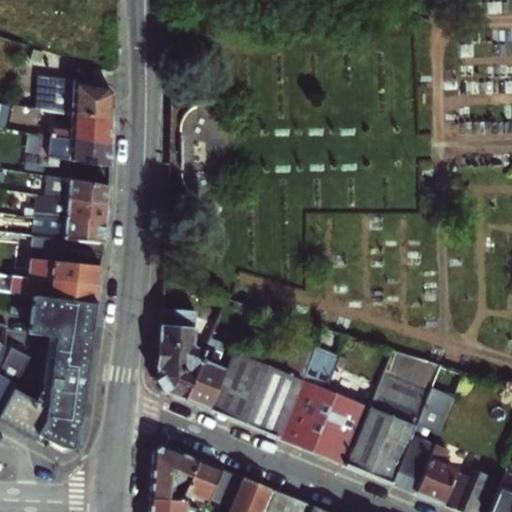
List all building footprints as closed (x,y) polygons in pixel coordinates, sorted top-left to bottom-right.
[(52,116),(110,126),(111,113),(112,107),(112,99),(107,93),(39,80),(34,113),(36,113),(52,116)] [(38,133),(36,140),(108,150),(109,139),(110,126),(52,116),(50,135),(38,133)] [(108,150),(36,140),(33,162),(107,172),(107,162),(108,150)] [(203,173),(180,176),(182,190),(205,187),(203,173)] [(105,192),(51,184),(49,202),(103,210),(104,205),(105,201),(105,192)] [(103,210),(49,202),(33,200),(31,220),(61,223),(102,228),(103,219),(103,210)] [(43,240),(60,243),(100,246),(101,236),(102,228),(61,223),(59,234),(44,233),(43,240)] [(4,273),(4,278),(95,290),(96,280),(97,275),(97,271),(59,265),(60,255),(60,243),(43,240),(15,238),(11,273),(4,273)] [(60,243),(60,255),(99,259),(99,253),(100,246),(60,243)] [(95,290),(4,278),(3,283),(10,284),(8,297),(30,300),(92,308),(93,308),(94,300),(95,290)] [(200,414),(208,417),(249,312),(226,305),(207,299),(204,307),(208,318),(219,322),(212,342),(186,408),(200,414)] [(92,308),(30,300),(24,339),(53,342),(47,398),(79,401),(84,371),(90,322),(92,308)] [(242,431),(284,323),(249,312),(208,417),(242,431)] [(176,404),(186,408),(212,342),(192,338),(195,319),(161,314),(155,385),(162,398),(176,404)] [(284,323),(242,431),(274,444),(320,335),(284,323)] [(0,370),(9,355),(1,348),(3,328),(0,327),(0,370)] [(344,342),(320,335),(274,444),(286,449),(298,454),(322,396),(344,342)] [(0,415),(12,392),(29,361),(9,355),(0,370),(0,415)] [(461,379),(438,372),(390,357),(366,413),(352,447),(342,472),(352,476),(364,481),(371,483),(387,490),(412,501),(432,451),(461,379)] [(75,429),(79,401),(47,398),(45,410),(12,392),(0,415),(0,426),(61,460),(73,449),(75,429)] [(366,413),(322,396),(298,454),(325,465),(342,472),(352,447),(366,413)] [(185,487),(194,464),(159,450),(150,459),(148,489),(147,505),(169,507),(171,484),(185,487)] [(425,506),(438,511),(453,476),(440,471),(446,456),(432,451),(412,501),(425,506)] [(185,487),(181,498),(204,509),(219,474),(208,470),(194,464),(185,487)] [(457,477),(453,476),(438,511),(439,511),(479,511),(490,485),(459,472),(457,477)] [(204,509),(203,511),(229,511),(241,483),(230,479),(219,474),(204,509)] [(260,511),(267,494),(254,488),(241,483),(229,511),(260,511)] [(511,511),(511,495),(500,490),(490,511),(511,511)] [(309,511),(310,511),(291,504),(274,497),(267,511),(309,511)]
